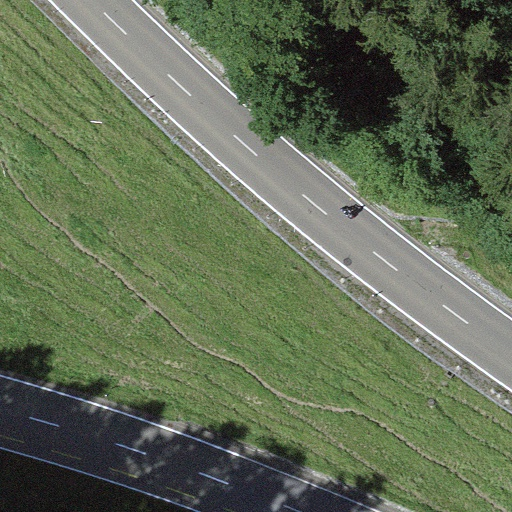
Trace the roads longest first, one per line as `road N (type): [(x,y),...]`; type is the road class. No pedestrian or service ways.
road 1 (tertiary): [(511,352),(248,148),(96,0)]
road 2 (secondary): [(0,408),(298,511)]
